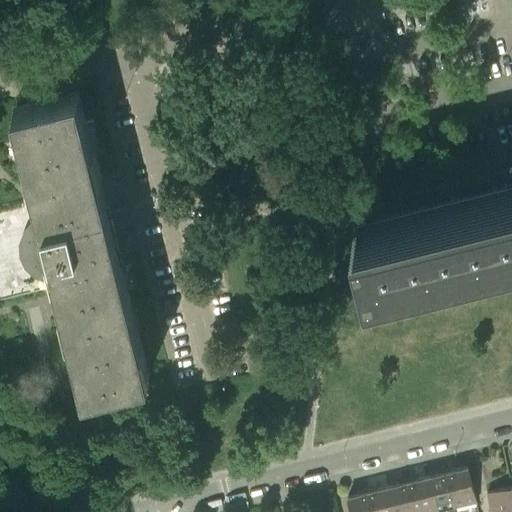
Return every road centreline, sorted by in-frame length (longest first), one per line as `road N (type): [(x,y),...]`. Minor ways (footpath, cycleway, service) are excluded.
road 1 (residential): [(209,370),(129,60),(375,0)]
road 2 (residential): [(141,511),(511,420)]
